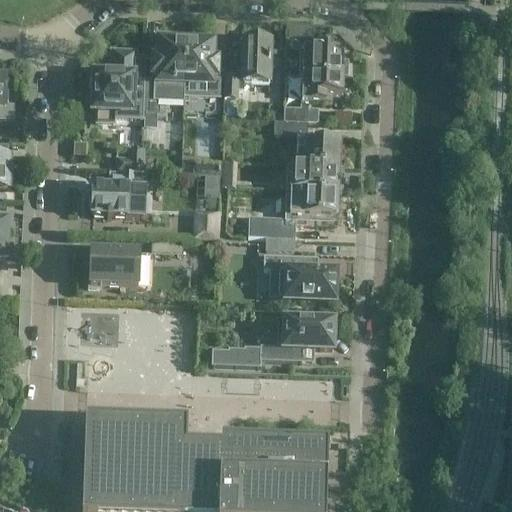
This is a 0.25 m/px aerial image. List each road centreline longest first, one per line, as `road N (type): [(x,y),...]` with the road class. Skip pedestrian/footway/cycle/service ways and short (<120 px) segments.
road 1 (residential): [(219,0),(342,8),(392,65),(375,434)]
road 2 (residential): [(20,465),(44,394),(54,28)]
